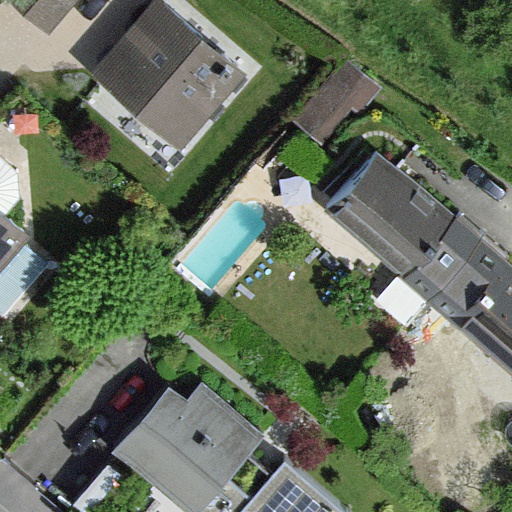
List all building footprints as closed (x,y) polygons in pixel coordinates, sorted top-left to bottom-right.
[(27,0),(57,22),(74,0),(27,0)] [(244,72),(156,0),(151,0),(91,72),(182,147),(244,72)] [(329,207),(511,368),(511,263),(381,148),(329,207)] [(0,272),(33,236),(0,206),(0,272)] [(351,511),(185,369),(112,453),(181,511),(351,511)]
